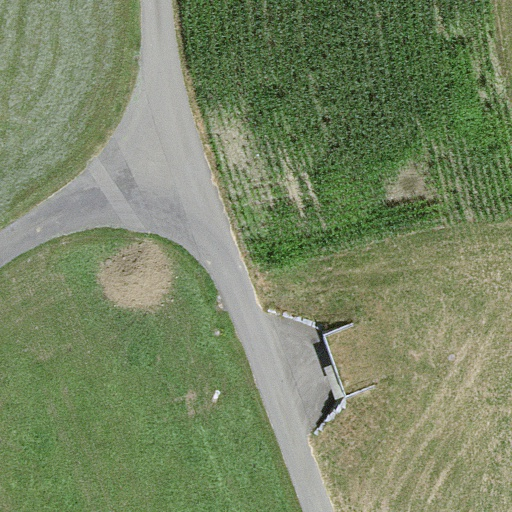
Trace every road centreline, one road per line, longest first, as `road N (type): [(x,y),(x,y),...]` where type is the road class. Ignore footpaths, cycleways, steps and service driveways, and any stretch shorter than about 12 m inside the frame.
road 1 (residential): [(179,150),(313,511)]
road 2 (unclassified): [(0,257),(179,150)]
road 3 (residential): [(179,150),(158,0)]
